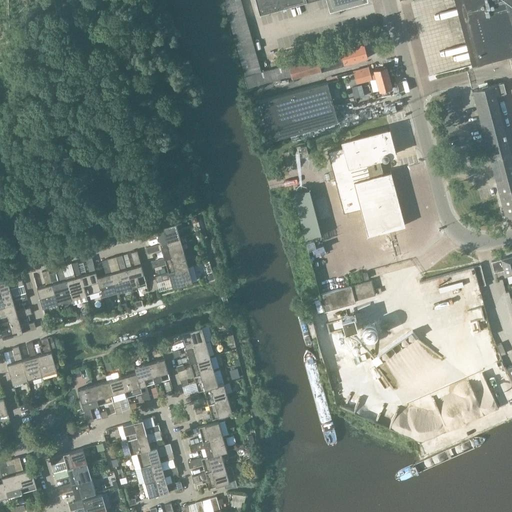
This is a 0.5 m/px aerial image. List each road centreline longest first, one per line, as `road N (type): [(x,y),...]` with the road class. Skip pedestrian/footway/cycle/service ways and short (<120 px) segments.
road 1 (unclassified): [(457,234),(445,217),(387,0)]
road 2 (residential): [(0,343),(43,331),(25,270),(140,244)]
road 3 (residential): [(161,406),(39,453)]
